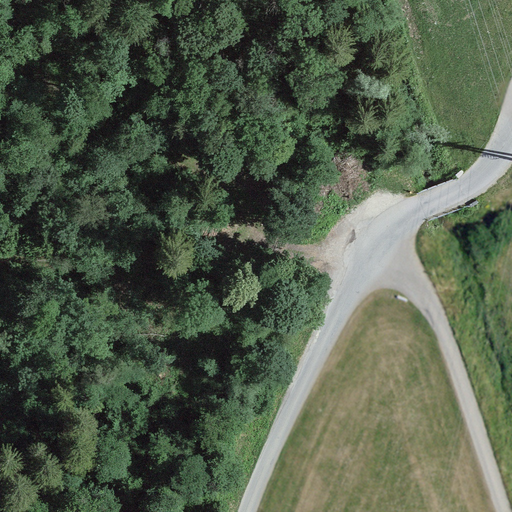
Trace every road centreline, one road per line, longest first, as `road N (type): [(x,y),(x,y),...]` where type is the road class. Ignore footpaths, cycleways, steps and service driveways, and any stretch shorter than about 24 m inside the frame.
road 1 (unclassified): [(247,511),(374,252),(422,206),(482,175),(511,132)]
road 2 (track): [(509,511),(453,353),(419,288),(379,246)]
